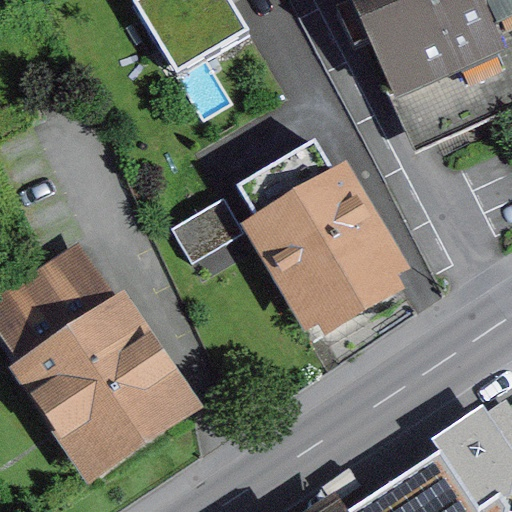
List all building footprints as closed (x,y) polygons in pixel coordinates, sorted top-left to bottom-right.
[(223,0),(154,0),(130,15),(159,61),(188,43),(206,72),(250,44),(223,0)] [(511,0),(368,0),(414,109),(511,67),(511,0)] [(356,171),(250,233),(319,350),(425,289),(356,171)] [(95,254),(0,316),(0,333),(102,489),(206,421),(95,254)] [(356,511),(351,503),(336,511),(511,511),(511,427),(500,410),(441,453),(450,466),(377,511),(356,511)]
